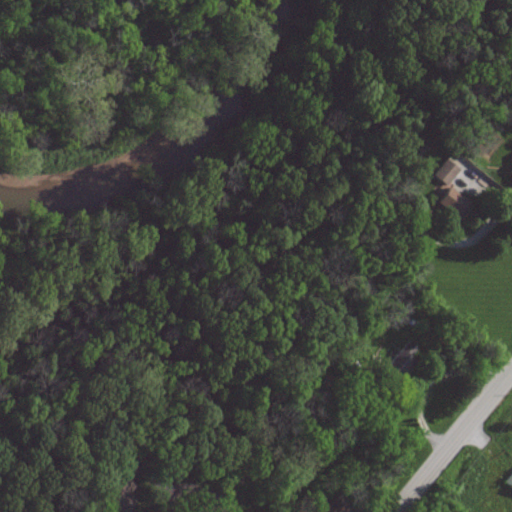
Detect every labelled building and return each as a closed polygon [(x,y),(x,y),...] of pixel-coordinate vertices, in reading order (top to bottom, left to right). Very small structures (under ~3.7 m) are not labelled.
[(444,187),(457,171),(443,159),(430,175),(444,187)] [(457,220),(469,203),(445,187),(433,204),(457,220)] [(379,372),(394,383),(418,352),(404,341),(379,372)] [(119,511),(127,511),(136,498),(127,493),(140,472),(121,461),(99,500),(119,511)] [(511,471),(502,482),(511,491),(511,471)] [(332,511),(326,511),(323,510),(321,511),(343,511),(346,507),(338,503),(332,511)]
